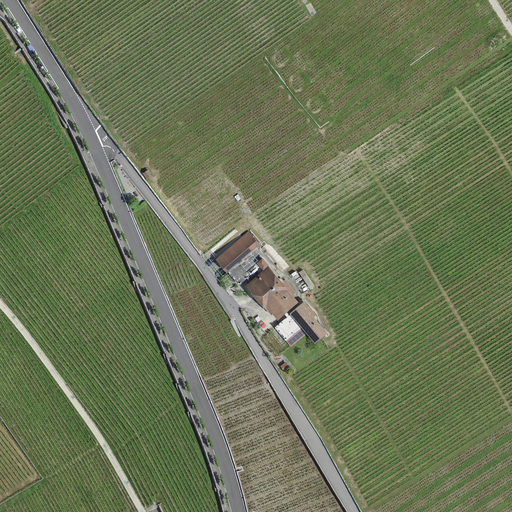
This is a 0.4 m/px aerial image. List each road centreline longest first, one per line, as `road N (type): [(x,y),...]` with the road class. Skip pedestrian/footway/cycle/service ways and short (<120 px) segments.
road 1 (unclassified): [(354,511),(205,270),(115,151),(95,148)]
road 2 (tertiary): [(95,148),(204,408),(238,511)]
road 3 (track): [(142,511),(68,391),(0,305)]
road 4 (tertiary): [(11,0),(95,148)]
